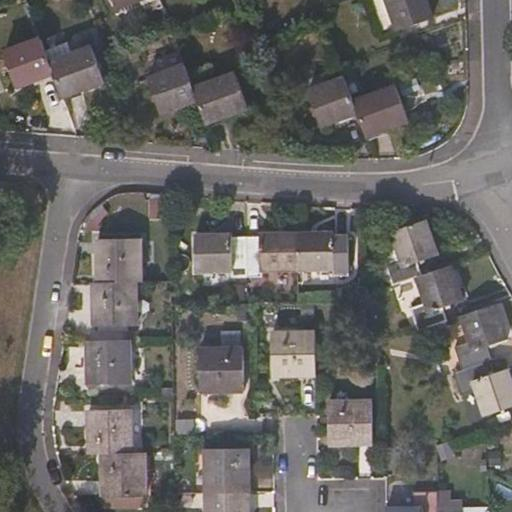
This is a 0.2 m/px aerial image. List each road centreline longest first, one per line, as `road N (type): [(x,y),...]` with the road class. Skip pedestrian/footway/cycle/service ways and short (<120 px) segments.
road 1 (residential): [(70,168),(371,188),(494,166)]
road 2 (residential): [(70,168),(34,404),(44,473),(61,511)]
road 3 (residential): [(493,0),(494,166)]
